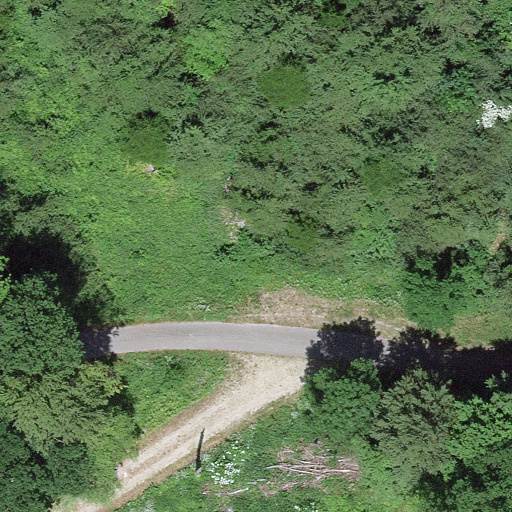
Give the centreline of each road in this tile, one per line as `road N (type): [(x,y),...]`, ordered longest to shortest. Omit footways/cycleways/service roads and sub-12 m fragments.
road 1 (track): [(511,382),(243,342),(0,356)]
road 2 (track): [(59,511),(328,350)]
